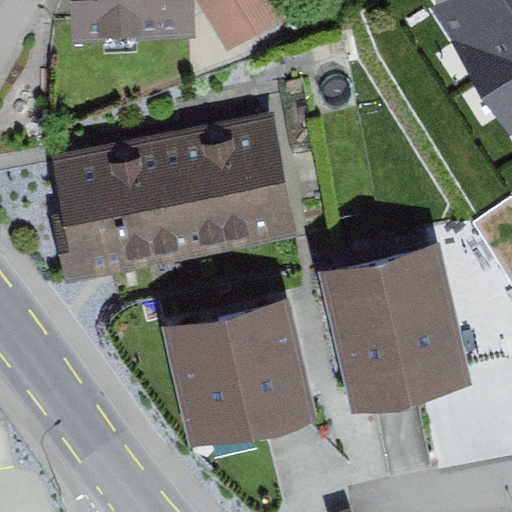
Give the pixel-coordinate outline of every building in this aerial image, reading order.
[(189,0),(77,0),(78,20),(190,15),(189,0)] [(267,0),(232,0),(244,18),(269,2),(267,0)] [(511,0),(440,0),(431,6),(511,133),(511,0)] [(265,126),(68,163),(78,217),(62,220),(71,264),(129,253),(128,248),(283,218),(265,126)] [(431,248),(333,270),(360,387),(370,384),(372,392),(416,382),(414,374),(458,364),(431,248)] [(280,302),(178,325),(201,424),(302,400),(280,302)]
